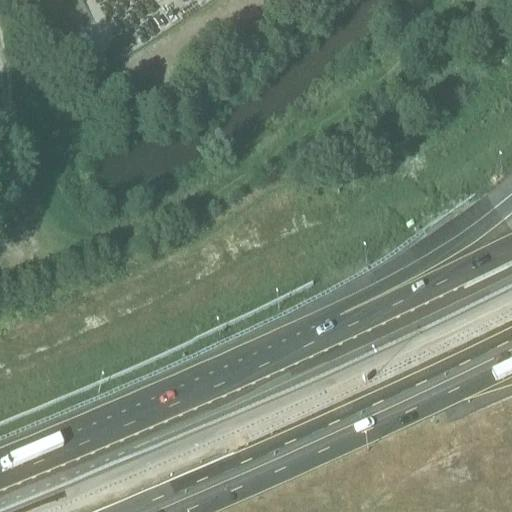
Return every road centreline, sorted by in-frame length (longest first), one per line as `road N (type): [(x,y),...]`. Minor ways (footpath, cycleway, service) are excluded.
road 1 (motorway): [(143,511),(511,343)]
road 2 (motorway): [(511,203),(210,413)]
road 3 (motorway): [(511,273),(210,413)]
road 4 (motorway): [(210,413),(0,501)]
